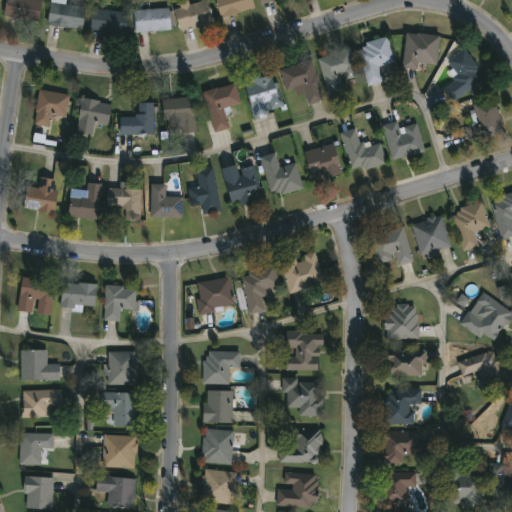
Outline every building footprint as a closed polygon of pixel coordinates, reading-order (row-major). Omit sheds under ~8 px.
[(40,0),(37,21),(3,15),(5,0),(40,0)] [(180,30),(174,6),(195,0),(206,0),(213,21),(180,30)] [(251,0),(254,7),(220,17),(215,0),(251,0)] [(47,24),(49,2),(84,5),(82,28),(47,24)] [(126,11),(124,33),(89,29),(91,8),(126,11)] [(134,8),(169,8),(169,30),(134,30),(134,8)] [(435,64),(417,62),(417,69),(401,67),(405,31),(438,34),(435,64)] [(393,61),(378,65),(382,81),(367,85),(356,45),(386,36),(393,61)] [(317,57),(349,48),(357,75),(340,80),(343,88),(327,92),(317,57)] [(450,102),(441,88),(458,77),(446,59),(463,48),(484,80),(450,102)] [(279,68),(311,59),(323,99),(306,104),(304,94),(295,96),(292,88),(285,90),(279,68)] [(268,115),(253,119),(243,81),(273,73),(282,106),(267,110),(268,115)] [(239,103),(225,107),(230,128),(212,132),(202,91),(235,83),(239,103)] [(50,115),(48,124),(34,122),(38,89),(68,93),(65,117),(50,115)] [(161,98),(192,97),(193,132),(174,133),(174,122),(162,122),(161,98)] [(91,134),(76,132),(79,98),(110,101),(108,124),(93,122),(91,134)] [(502,134),(467,142),(464,127),(478,123),(474,105),(494,100),(502,134)] [(152,102),(152,135),(119,135),(119,116),(137,116),(137,102),(152,102)] [(423,151),(391,159),(382,124),(396,120),(398,127),(416,122),(423,151)] [(379,143),(384,162),(350,171),(340,132),(355,128),(360,148),(379,143)] [(312,181),(303,151),(333,143),(342,172),(312,181)] [(296,162),(301,189),(269,195),(261,156),(275,153),(278,166),(296,162)] [(222,167),(236,165),(236,167),(253,164),(259,200),(228,205),(222,167)] [(213,167),(218,212),(201,214),(200,204),(189,206),(186,181),(196,180),(195,169),(213,167)] [(37,187),(39,176),(57,179),(53,211),(23,208),(26,186),(37,187)] [(101,184),(97,219),(68,216),(70,190),(85,191),(86,182),(101,184)] [(149,218),(149,184),(167,184),(167,193),(178,193),(178,218),(149,218)] [(124,220),(124,207),(107,207),(107,188),(142,188),(142,220),(124,220)] [(490,198),(511,192),(511,213),(511,214),(511,218),(511,235),(500,238),(490,198)] [(477,246),(462,250),(450,211),(481,201),(489,227),(473,232),(477,246)] [(420,255),(411,223),(441,215),(450,247),(420,255)] [(394,257),(377,262),(369,234),(402,226),(411,260),(396,264),(394,257)] [(280,260),(314,252),(322,283),(287,291),(280,260)] [(278,285),(260,289),(264,309),(249,313),(240,272),(274,265),(278,285)] [(49,314),(33,313),(33,311),(17,310),(20,276),(52,279),(49,314)] [(194,281),(229,277),(233,307),(198,312),(194,281)] [(95,282),(94,306),(60,306),(60,282),(95,282)] [(119,319),(103,319),(104,285),(136,286),(136,308),(119,308),(119,319)] [(460,325),(480,339),(483,334),(494,341),(511,314),(511,312),(482,293),(460,325)] [(417,337),(384,338),(384,304),(417,304),(417,337)] [(285,347),(285,331),(320,332),(319,369),(286,368),(286,356),(293,356),(294,347),(285,347)] [(19,379),(19,348),(46,348),(46,363),(58,363),(58,379),(19,379)] [(480,389),(475,371),(460,375),(456,360),(497,349),(506,382),(480,389)] [(136,383),(107,383),(107,350),(136,350),(136,383)] [(238,350),(238,366),(228,366),(228,383),(202,382),(202,350),(238,350)] [(423,374),(382,374),(382,350),(423,350),(423,374)] [(298,407),(285,407),(285,391),(282,391),(281,379),(320,378),(321,415),(298,415),(298,407)] [(419,388),(419,403),(410,402),(410,423),(382,422),(382,387),(419,388)] [(22,416),(22,388),(60,388),(60,405),(50,405),(50,416),(22,416)] [(203,422),(203,389),(231,389),(231,422),(203,422)] [(136,425),(111,425),(111,408),(104,408),(104,391),(136,391),(136,425)] [(511,429),(500,425),(511,392),(511,429)] [(320,462),(278,462),(278,447),(291,447),(291,427),(319,427),(320,462)] [(231,429),(231,462),(202,462),(202,428),(231,429)] [(418,431),(418,460),(381,461),(380,431),(418,431)] [(49,432),(49,464),(19,464),(19,432),(49,432)] [(134,434),(134,467),(102,467),(102,434),(134,434)] [(489,463),(511,463),(511,504),(489,504),(489,463)] [(231,504),(199,500),(203,468),(235,472),(231,504)] [(276,505),(277,489),(283,489),(283,471),(316,472),(316,506),(276,505)] [(409,486),(409,508),(382,508),(382,471),(415,472),(414,486),(409,486)] [(447,472),(479,471),(480,503),(447,504),(447,472)] [(95,491),(96,474),(136,478),(133,509),(105,506),(107,492),(95,491)] [(52,476),(52,509),(23,508),(24,476),(52,476)]
